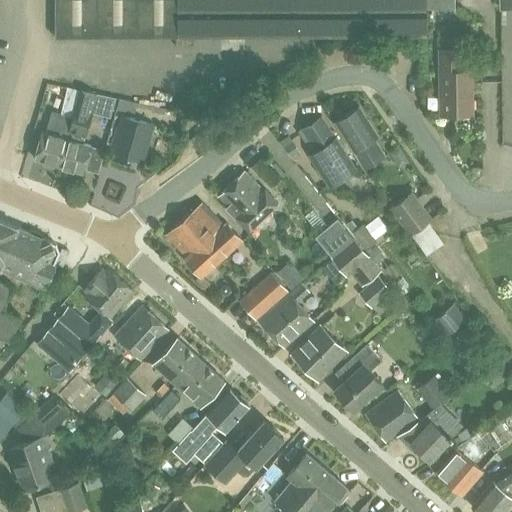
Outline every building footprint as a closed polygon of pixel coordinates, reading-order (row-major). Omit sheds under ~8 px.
[(511,0),(54,0),(55,37),(314,36),(385,36),(395,36),(427,36),(427,9),(426,0),(499,0),(500,6),(511,5),(511,0)] [(454,0),(426,0),(427,9),(455,9),(454,0)] [(462,69),(462,49),(439,49),(440,113),(473,113),(472,69),(462,69)] [(42,132),(35,158),(59,165),(74,115),(73,115),(80,91),(68,88),(61,112),(60,113),(51,111),(45,133),(42,132)] [(74,115),(59,165),(84,173),(85,169),(91,146),(83,144),(92,112),(93,107),(96,94),(80,91),(73,115),(74,115)] [(364,169),(385,154),(375,137),(378,135),(359,105),(334,120),(353,150),(352,151),(364,169)] [(336,137),(321,115),(301,128),(315,150),(309,154),(329,185),(356,168),(336,137)] [(143,161),(154,125),(122,116),(111,151),(143,161)] [(294,140),(293,141),(285,146),(292,157),(295,161),(301,157),(298,153),(301,151),(294,140)] [(270,186),(280,177),(261,157),(251,166),(270,186)] [(264,190),(245,170),(219,196),(228,205),(226,207),(248,230),(278,201),(266,188),(264,190)] [(409,234),(432,217),(412,190),(389,207),(409,234)] [(222,241),(234,230),(226,222),(224,224),(203,202),(184,220),(206,244),(216,234),(222,241)] [(315,237),(330,255),(334,252),(354,237),(338,217),(315,237)] [(31,232),(0,219),(0,268),(1,269),(0,270),(0,276),(2,278),(6,270),(45,287),(48,279),(52,278),(56,269),(53,266),(55,263),(53,263),(58,250),(55,243),(49,241),(50,240),(42,237),(43,233),(32,229),(31,232)] [(242,238),(234,230),(222,241),(216,234),(206,244),(184,220),(168,235),(188,256),(186,258),(202,275),(242,238)] [(427,255),(444,243),(428,221),(411,234),(427,255)] [(361,285),(380,270),(354,237),(334,252),(330,255),(331,257),(322,265),(336,283),(345,274),(347,276),(351,273),(361,285)] [(376,244),(368,250),(376,261),(384,254),(376,244)] [(304,278),(290,261),(278,271),(292,288),(304,278)] [(393,279),(400,273),(396,270),(390,262),(384,267),(390,275),(393,279)] [(133,291),(108,268),(84,296),(101,311),(90,324),(100,332),(101,334),(113,320),(110,317),(133,291)] [(289,290),(271,270),(239,299),(256,319),(289,290)] [(372,307),(391,289),(378,274),(358,291),(372,307)] [(0,350),(10,339),(21,315),(3,308),(13,283),(0,278),(0,350)] [(284,346),(313,321),(297,303),(309,292),(302,282),(289,294),(261,319),(284,346)] [(142,305),(114,334),(117,337),(141,359),(169,329),(142,305)] [(69,369),(100,332),(90,324),(69,306),(38,342),(69,369)] [(318,379),(347,350),(320,324),(292,353),(318,379)] [(176,384),(201,358),(177,336),(153,363),(176,384)] [(353,410),(382,384),(370,370),(382,359),(367,343),(335,372),(343,382),(334,390),(353,410)] [(200,406),(224,379),(201,358),(176,384),(200,406)] [(78,373),(59,395),(84,418),(104,396),(78,373)] [(108,373),(100,383),(109,391),(118,381),(108,373)] [(417,387),(433,408),(440,402),(450,394),(435,374),(417,387)] [(132,410),(147,394),(127,376),(113,392),(108,399),(123,413),(129,407),(132,410)] [(164,397),(171,389),(165,382),(157,390),(164,397)] [(242,394),(238,395),(229,387),(192,427),(180,440),(205,463),(224,442),(213,432),(219,423),(226,430),(249,405),(246,402),(247,398),(242,394)] [(162,418),(180,397),(172,390),(153,410),(162,418)] [(366,413),(386,441),(417,419),(397,390),(366,413)] [(31,414),(26,410),(27,409),(6,391),(0,397),(0,410),(17,426),(31,414)] [(17,426),(16,427),(27,441),(9,447),(23,488),(53,478),(48,463),(53,461),(44,436),(69,414),(53,395),(31,415),(31,414),(17,426)] [(463,424),(440,402),(433,408),(397,435),(408,445),(411,442),(429,459),(449,438),(449,439),(450,438),(463,424)] [(16,427),(17,426),(0,410),(0,438),(13,424),(16,427)] [(224,442),(205,463),(204,464),(226,483),(248,459),(257,467),(284,436),(264,418),(237,448),(226,438),(224,441),(224,442)] [(124,434),(116,426),(105,436),(113,444),(124,434)] [(461,493),(481,469),(473,461),(487,444),(478,430),(456,447),(457,448),(437,472),(461,493)] [(318,487),(330,472),(306,451),(286,475),(291,479),(274,500),(281,507),(286,511),(290,511),(302,499),(308,491),(307,490),(313,483),(318,487)] [(265,491),(282,469),(273,462),(261,477),(260,477),(247,493),(255,499),(265,507),(273,497),(265,491)] [(87,490),(118,479),(113,465),(82,476),(87,490)] [(511,465),(499,474),(493,479),(472,505),(480,511),(503,511),(511,501),(511,495),(508,492),(511,488),(511,465)] [(308,491),(302,499),(317,511),(324,511),(327,509),(334,500),(339,504),(351,489),(346,485),(330,472),(318,487),(313,483),(307,490),(308,491)] [(70,511),(88,507),(79,481),(36,496),(41,511),(70,511)] [(142,511),(138,496),(124,500),(127,511),(142,511)] [(317,511),(302,499),(290,511),(317,511)]
